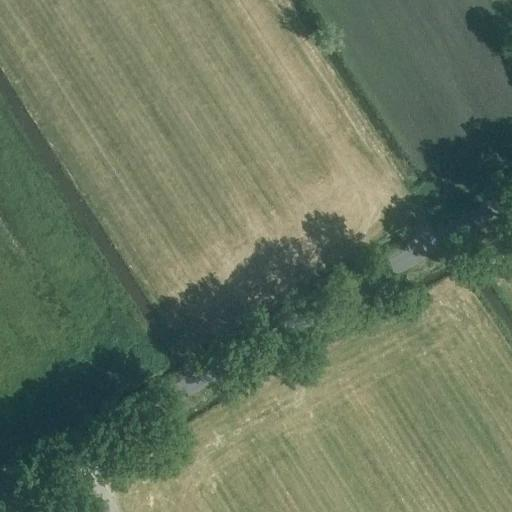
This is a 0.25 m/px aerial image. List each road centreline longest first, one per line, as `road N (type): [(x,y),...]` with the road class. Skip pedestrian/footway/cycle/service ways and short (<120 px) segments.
road 1 (tertiary): [(0,502),(511,199)]
road 2 (track): [(435,245),(280,0)]
